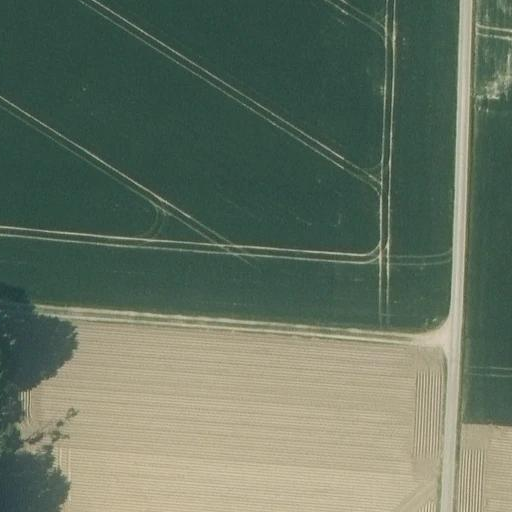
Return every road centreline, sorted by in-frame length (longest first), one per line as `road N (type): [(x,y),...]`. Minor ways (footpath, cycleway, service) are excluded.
road 1 (track): [(446,511),(465,0)]
road 2 (track): [(0,315),(453,346)]
